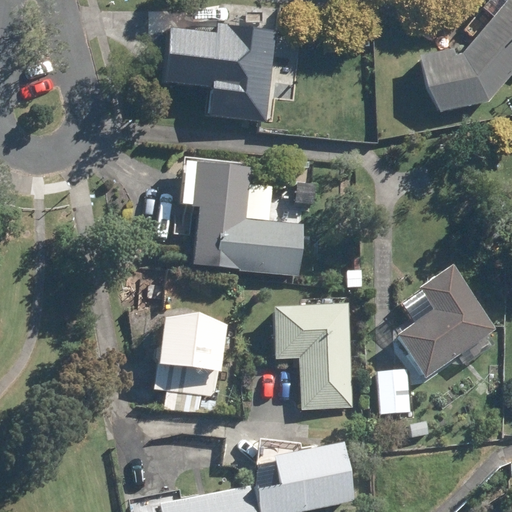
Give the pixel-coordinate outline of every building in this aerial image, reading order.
[(452,51),(421,58),(439,114),(488,103),(511,75),(511,0),(489,0),(482,10),(492,19),(461,55),(453,57),(452,51)] [(212,64),(207,117),(265,123),(274,32),(225,27),(221,65),(212,64)] [(181,166),(177,205),(197,207),(192,266),(296,276),(301,225),(244,219),(249,169),(194,164),(193,167),(181,166)] [(294,183),(293,203),(313,205),(313,185),(294,183)] [(421,287),(417,290),(432,313),(397,336),(424,377),(494,331),(452,267),(444,272),(435,259),(413,274),(421,287)] [(350,408),(347,305),(274,307),(275,360),(302,359),(304,410),(350,408)] [(156,363),(154,388),(165,389),(163,409),(213,414),(214,404),(197,402),(198,393),(210,395),(212,370),(216,370),(220,330),(166,324),(162,364),(156,363)] [(404,371),(376,375),(380,413),(409,410),(404,371)] [(423,423),(405,427),(407,439),(426,435),(423,423)] [(251,488),(255,511),(300,511),(353,502),(343,446),(299,454),(299,444),(259,441),(251,488)] [(255,511),(251,488),(157,506),(157,511),(255,511)]
